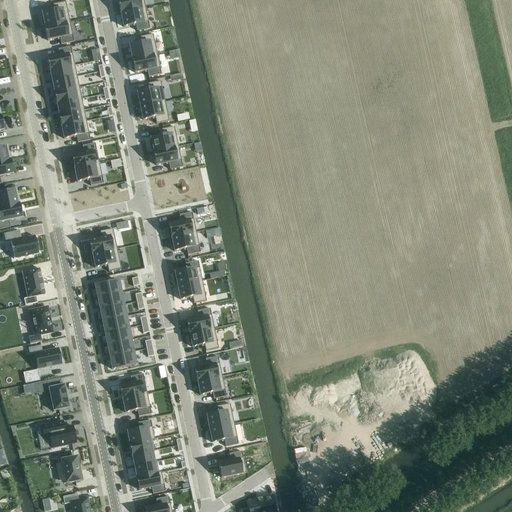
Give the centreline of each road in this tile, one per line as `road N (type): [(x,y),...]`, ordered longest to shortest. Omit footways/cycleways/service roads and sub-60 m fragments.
road 1 (residential): [(206,510),(143,202)]
road 2 (unclassified): [(116,511),(56,220)]
road 3 (unclassified): [(56,220),(10,0)]
road 4 (residential): [(143,202),(102,0)]
